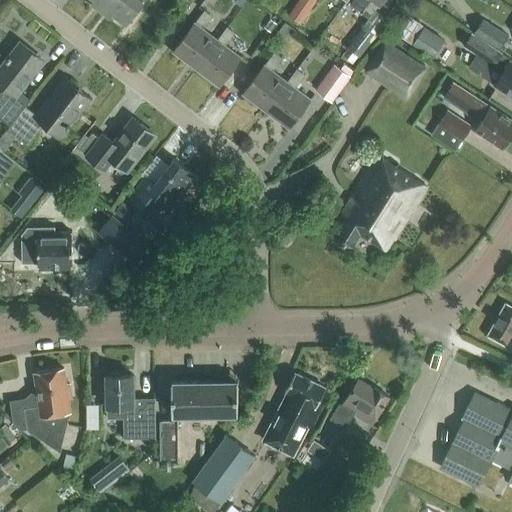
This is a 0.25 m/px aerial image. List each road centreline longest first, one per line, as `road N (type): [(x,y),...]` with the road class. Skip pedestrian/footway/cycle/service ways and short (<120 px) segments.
road 1 (residential): [(259,327),(252,182),(228,150),(27,0)]
road 2 (tertiary): [(259,327),(0,344)]
road 3 (unclassified): [(374,511),(449,339),(440,314)]
road 4 (tertiary): [(440,314),(259,327)]
